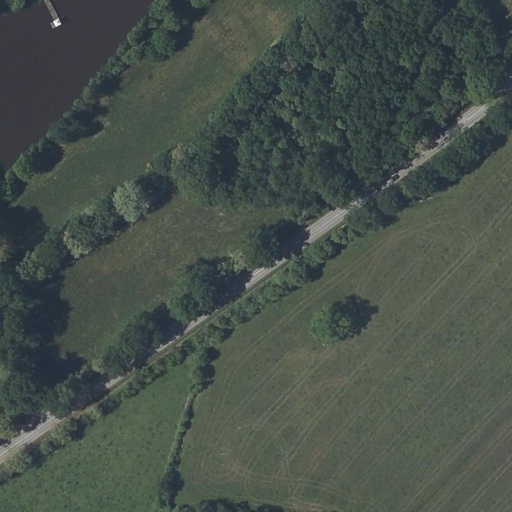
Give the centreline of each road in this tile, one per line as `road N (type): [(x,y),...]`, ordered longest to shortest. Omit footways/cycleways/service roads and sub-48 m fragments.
road 1 (tertiary): [(39,427),(511,83)]
road 2 (unclassified): [(0,292),(39,427)]
